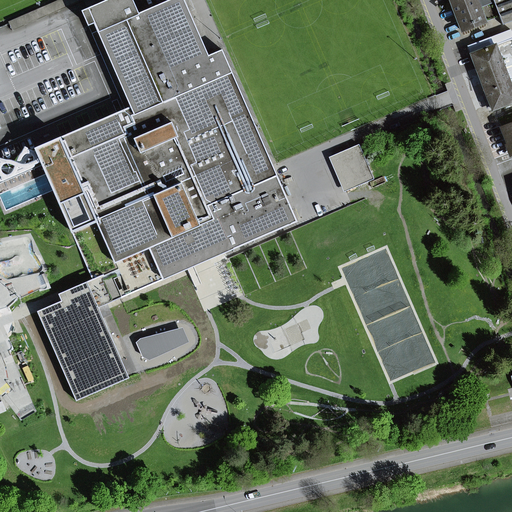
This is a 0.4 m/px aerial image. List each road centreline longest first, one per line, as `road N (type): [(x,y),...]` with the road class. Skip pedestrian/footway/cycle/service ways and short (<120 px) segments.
road 1 (primary): [(511,437),(201,511)]
road 2 (unclassified): [(511,219),(428,0)]
